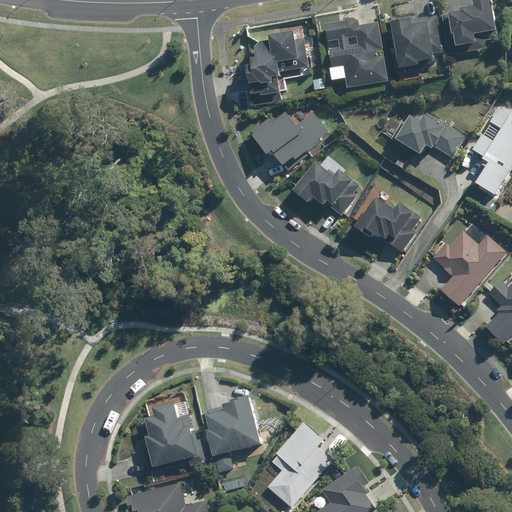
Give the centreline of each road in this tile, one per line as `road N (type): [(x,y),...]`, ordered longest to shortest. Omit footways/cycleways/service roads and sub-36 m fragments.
road 1 (tertiary): [(196,0),(213,131),(253,208),(299,247),(392,302),(463,361),(511,420)]
road 2 (residential): [(98,511),(88,465),(93,427),(116,388),(141,367),(203,344),(313,379),(408,464),(439,511)]
